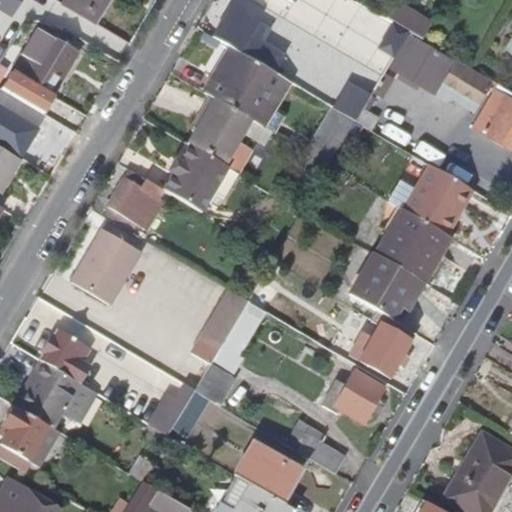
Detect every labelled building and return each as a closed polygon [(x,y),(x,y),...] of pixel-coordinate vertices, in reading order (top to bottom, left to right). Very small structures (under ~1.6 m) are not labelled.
[(0,0),(0,6),(11,13),(18,0),(0,0)] [(108,19),(118,0),(86,0),(84,4),(108,19)] [(364,3),(358,0),(342,0),(340,4),(358,14),(360,9),(364,3)] [(397,0),(390,0),(382,14),(390,18),(393,20),(403,3),(397,0)] [(227,43),(271,70),(281,53),(260,40),(247,32),(255,19),(228,2),(209,32),(227,43)] [(408,28),(420,35),(429,19),(403,3),(393,20),(403,26),(408,28)] [(403,27),(403,26),(393,20),(390,18),(375,43),(391,52),(404,29),(403,28),(403,27)] [(247,32),(260,40),(268,27),(255,19),(247,32)] [(432,87),(451,54),(420,35),(408,28),(389,61),(398,67),(418,79),(432,87)] [(511,29),(503,44),(511,49),(511,29)] [(15,96),(44,113),(54,96),(47,93),(73,50),(40,31),(15,73),(25,79),(15,96)] [(244,115),(258,123),(284,78),(271,70),(245,54),(227,43),(201,90),(210,96),(244,115)] [(321,69),(337,79),(349,58),(333,48),(321,69)] [(449,86),(464,62),(451,54),(432,87),(430,89),(443,97),(446,91),(449,86)] [(490,91),(495,82),(464,62),(449,86),(475,101),(484,87),(490,91)] [(414,84),(418,79),(398,67),(395,73),(414,84)] [(370,89),(378,93),(389,74),(381,69),(370,89)] [(348,115),(352,118),(358,108),(367,92),(345,79),(329,105),(348,115)] [(511,91),(495,82),(490,91),(469,125),(506,147),(511,137),(511,91)] [(472,107),(475,101),(449,86),(446,91),(472,107)] [(244,115),(210,96),(184,141),(185,142),(217,160),(244,115)] [(13,104),(2,122),(14,129),(25,111),(13,104)] [(325,163),(352,118),(348,115),(329,105),(302,149),(308,153),(325,163)] [(374,127),(392,137),(403,117),(386,107),(374,127)] [(358,108),(352,118),(358,120),(368,126),(374,117),(358,108)] [(14,129),(2,122),(0,124),(0,144),(23,158),(34,140),(31,138),(41,121),(25,111),(14,129)] [(217,160),(185,142),(158,185),(159,186),(197,208),(224,164),(217,160)] [(0,186),(17,159),(0,148),(0,186)] [(317,177),(325,163),(308,153),(300,167),(317,177)] [(398,206),(442,232),(452,215),(446,212),(463,183),(442,170),(426,160),(398,206)] [(158,185),(126,167),(105,202),(137,221),(159,186),(158,185)] [(469,186),(463,183),(446,212),(452,215),(469,186)] [(442,232),(398,206),(371,250),(414,275),(420,279),(439,248),(447,235),(442,232)] [(98,299),(129,247),(95,227),(64,280),(98,299)] [(420,279),(427,283),(446,251),(439,248),(420,279)] [(374,307),(389,317),(414,275),(371,250),(347,290),(374,307)] [(258,276),(245,297),(251,301),(264,280),(258,276)] [(219,340),(245,297),(234,291),(209,335),(219,340)] [(374,307),(369,316),(368,318),(377,323),(370,335),(361,330),(348,352),(388,375),(414,331),(389,317),(374,307)] [(54,327),(36,357),(74,380),(77,381),(87,364),(78,358),(72,355),(80,342),(54,327)] [(86,346),(80,342),(72,355),(78,358),(86,346)] [(74,380),(36,357),(26,373),(29,375),(12,403),(48,424),(74,380)] [(325,399),(361,421),(382,387),(350,368),(337,391),(331,388),(325,399)] [(204,395),(192,387),(183,402),(171,422),(169,426),(182,434),(204,395)] [(183,402),(165,392),(156,407),(167,414),(164,419),(171,422),(183,402)] [(0,431),(0,456),(16,466),(41,424),(8,405),(0,418),(0,425),(3,427),(0,431)] [(293,447),(332,470),(342,453),(317,439),(321,432),(297,417),(289,430),(300,435),(293,447)] [(468,511),(482,511),(511,462),(511,451),(480,432),(442,496),(468,511)] [(233,473),(236,475),(249,482),(275,498),(295,462),(252,439),(233,473)] [(50,511),(56,504),(5,474),(0,482),(0,511),(50,511)] [(249,482),(236,475),(219,501),(232,509),(249,482)] [(138,478),(117,511),(137,511),(147,496),(173,511),(181,511),(185,506),(138,478)] [(275,498),(249,482),(232,509),(230,511),(281,511),(286,504),(275,498)] [(449,511),(425,497),(416,511),(449,511)] [(212,511),(230,511),(232,509),(219,501),(212,511)]
